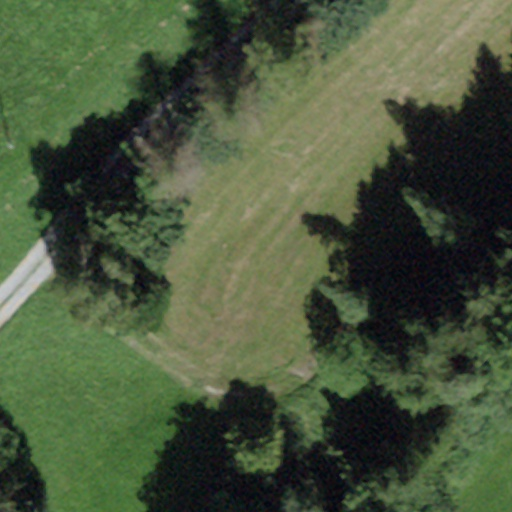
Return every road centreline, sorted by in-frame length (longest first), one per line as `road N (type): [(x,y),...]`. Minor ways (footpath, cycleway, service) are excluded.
road 1 (track): [(44,253),(199,398),(268,399),(511,187)]
road 2 (track): [(273,0),(0,308)]
